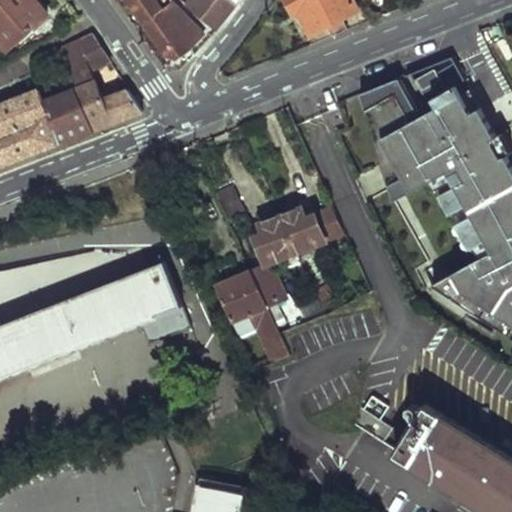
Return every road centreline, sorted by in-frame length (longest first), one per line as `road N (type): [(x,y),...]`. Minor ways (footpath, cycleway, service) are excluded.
road 1 (residential): [(189,117),(483,0)]
road 2 (residential): [(0,189),(189,117)]
road 3 (residential): [(189,117),(169,104),(99,0)]
road 4 (residential): [(189,117),(209,60),(261,0)]
road 5 (unknown): [(436,18),(483,69),(511,122)]
road 6 (unknown): [(110,17),(0,70)]
